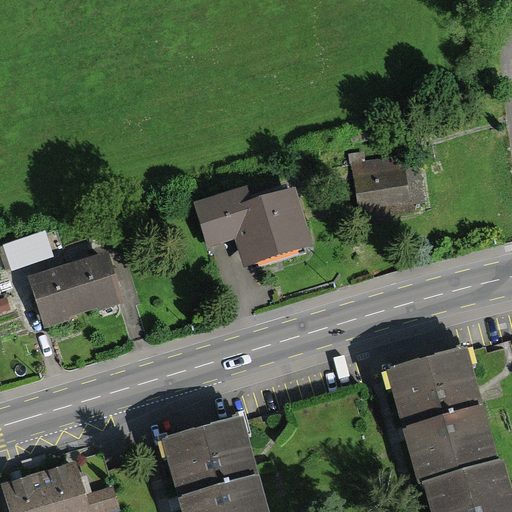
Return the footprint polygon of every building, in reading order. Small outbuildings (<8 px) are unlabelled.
[(356,161),(360,205),(410,200),(406,156),(356,161)] [(250,186),(196,203),(207,239),(237,229),(247,259),(315,238),(299,189),(255,202),(250,186)] [(44,227),(0,242),(0,244),(8,267),(53,251),(44,227)] [(102,256),(66,267),(81,312),(117,301),(102,256)] [(66,267),(30,278),(45,324),(81,312),(66,267)] [(511,446),(484,352),(406,375),(423,434),(441,497),(511,476),(511,446)] [(285,511),(260,422),(179,445),(196,503),(198,511),(285,511)] [(72,458),(1,479),(10,511),(72,511),(84,509),(84,511),(103,511),(117,508),(111,485),(82,493),(72,458)] [(511,511),(511,476),(441,497),(445,511),(511,511)]
